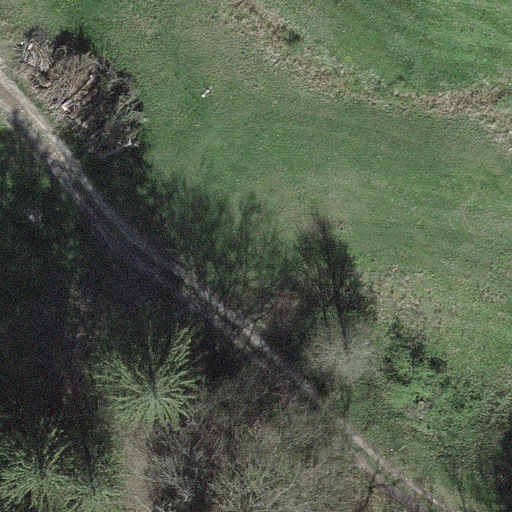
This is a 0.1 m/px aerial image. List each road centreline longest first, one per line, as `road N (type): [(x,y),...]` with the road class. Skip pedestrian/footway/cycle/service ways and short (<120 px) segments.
road 1 (track): [(149,293),(312,433),(447,511)]
road 2 (track): [(0,101),(39,138),(149,293)]
